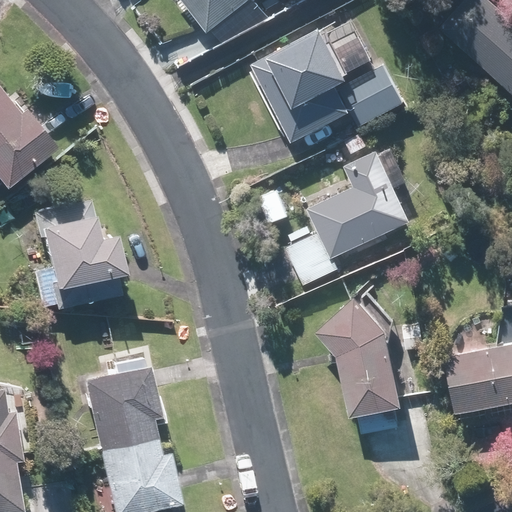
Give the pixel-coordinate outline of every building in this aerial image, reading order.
[(189,0),(211,28),(246,0),(189,0)] [(511,8),(502,0),(462,0),(443,24),(511,79),(511,8)] [(361,122),(406,98),(386,61),(342,85),(339,79),(355,70),(328,20),(254,61),(296,137),(352,107),(361,122)] [(0,81),(0,171),(8,181),(59,139),(27,101),(21,106),(0,81)] [(323,227),(288,243),(306,281),(341,264),(336,253),(414,216),(380,146),(347,162),(356,182),(311,203),(323,227)] [(92,195),(35,208),(42,233),(47,232),(58,276),(52,278),(58,303),(123,288),(117,265),(128,262),(119,223),(103,226),(98,204),(94,204),(92,195)] [(331,284),(301,295),(308,316),(338,305),(331,284)] [(321,327),(343,350),(356,409),(407,397),(391,325),(359,291),(321,327)] [(511,338),(449,351),(460,407),(511,396),(511,338)] [(152,361),(85,377),(117,511),(184,496),(172,444),(163,446),(155,412),(164,409),(152,361)] [(0,383),(0,507),(25,503),(17,455),(25,454),(16,404),(8,405),(4,382),(0,383)]
